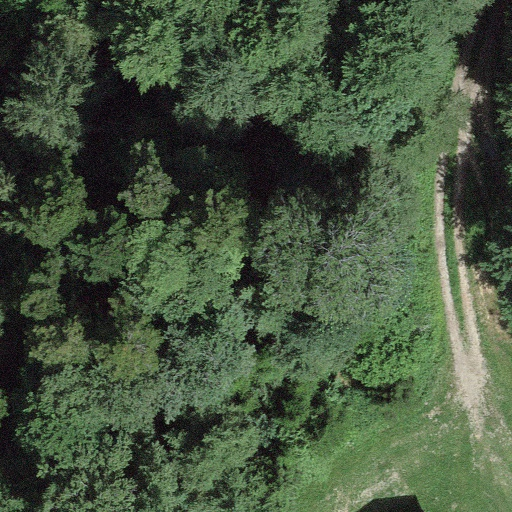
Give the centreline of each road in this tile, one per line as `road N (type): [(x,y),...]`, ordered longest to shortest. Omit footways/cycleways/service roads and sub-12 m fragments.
road 1 (track): [(473,399),(446,220),(452,127),(474,57)]
road 2 (track): [(511,251),(480,131),(474,57),(490,0)]
